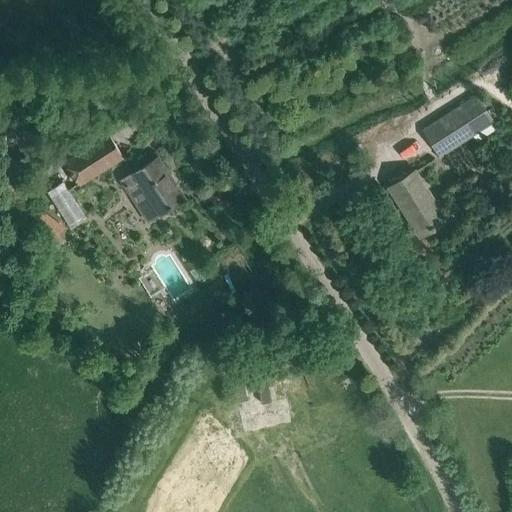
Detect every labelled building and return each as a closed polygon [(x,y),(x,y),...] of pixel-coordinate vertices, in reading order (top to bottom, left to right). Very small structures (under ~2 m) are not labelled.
[(439,155),(492,122),(476,97),(423,130),(439,155)] [(79,183),(123,155),(108,132),(64,160),(79,183)] [(148,221),(165,210),(182,199),(165,174),(168,172),(158,156),(121,180),(148,221)] [(420,236),(437,225),(445,220),(414,171),(389,187),(420,236)] [(62,181),(46,192),(70,227),(86,216),(62,181)]
